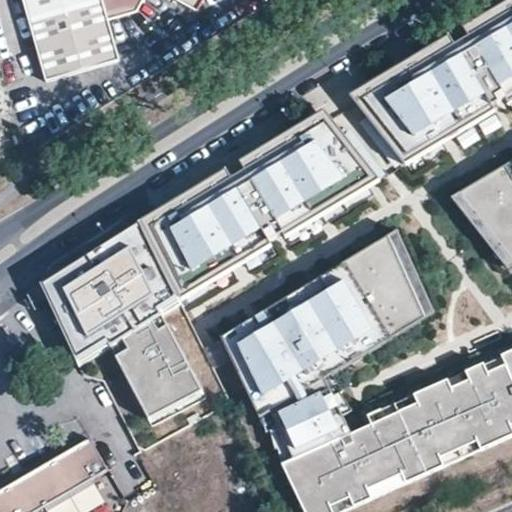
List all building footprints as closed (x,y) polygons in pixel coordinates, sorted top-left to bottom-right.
[(20,0),(30,37),(43,79),(117,56),(107,19),(134,10),(139,0),(173,0),(195,12),(201,0),(20,0)] [(511,0),(503,0),(460,25),(468,38),(453,47),(445,33),(348,92),(406,166),(493,113),(490,108),(503,100),(506,105),(511,100),(511,0)] [(377,183),(318,109),(237,160),(245,173),(231,182),(223,169),(203,182),(241,262),(269,246),(267,243),(281,235),(283,238),(377,183)] [(511,164),(462,195),(511,260),(511,354),(501,360),(505,368),(487,376),(483,368),(373,417),(377,425),(350,437),(342,418),(326,381),(333,377),(427,320),(389,237),(335,268),(340,277),(327,284),(322,276),(306,285),(311,294),(299,301),(294,293),(277,302),(282,310),(270,318),(265,309),(249,319),(254,327),(241,335),(236,326),(220,336),(243,385),(252,381),(260,400),(252,404),(258,417),(260,416),(269,412),(291,459),(289,460),(299,481),(290,486),(302,511),(330,511),(328,506),(348,497),(352,506),(370,499),(366,489),(400,474),(404,483),(443,467),(439,458),(476,442),(479,450),(511,436),(511,433),(509,426),(511,424),(511,164)] [(241,262),(203,182),(140,222),(178,299),(241,262)] [(511,269),(511,260),(462,195),(454,199),(508,271),(511,269)] [(140,222),(38,287),(76,362),(115,342),(119,351),(110,356),(144,422),(197,396),(164,329),(155,333),(150,324),(181,308),(178,299),(140,222)] [(398,231),(389,237),(427,320),(435,315),(398,231)] [(335,268),(322,276),(327,284),(340,277),(335,268)] [(311,294),(306,285),(294,293),(299,301),(311,294)] [(282,310),(277,302),(265,309),(270,318),(282,310)] [(249,319),(236,326),(241,335),(254,327),(249,319)] [(344,394),(333,377),(326,381),(342,418),(352,413),(341,396),(344,394)] [(260,400),(252,381),(243,385),(252,404),(260,400)] [(269,412),(260,416),(264,431),(269,429),(272,448),(276,447),(280,464),(290,486),(299,481),(289,460),(291,459),(269,412)] [(38,511),(41,510),(88,482),(107,471),(89,440),(0,492),(0,511),(38,511)] [(479,450),(476,442),(439,458),(443,467),(479,450)] [(404,483),(400,474),(366,489),(370,499),(404,483)] [(77,511),(99,499),(88,482),(41,510),(41,511),(77,511)] [(339,511),(352,506),(348,497),(328,506),(330,511),(339,511)]
